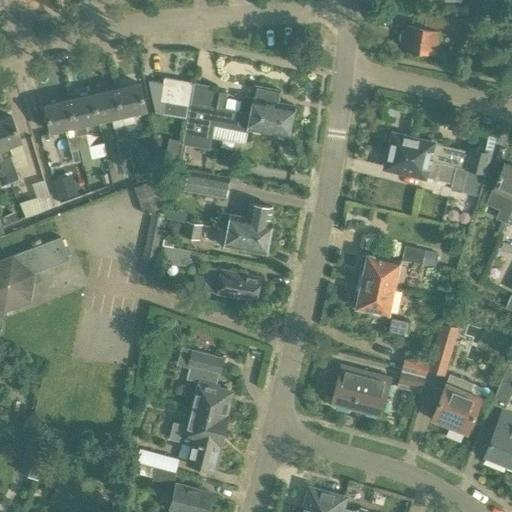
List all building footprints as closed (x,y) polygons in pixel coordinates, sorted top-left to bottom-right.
[(469,18),(470,10),(456,8),(455,16),(469,18)] [(469,36),(472,21),(428,13),(425,28),(407,25),(403,46),(437,53),(441,31),(469,36)] [(187,104),(192,81),(164,76),(160,99),(187,104)] [(128,138),(136,136),(131,111),(146,108),(140,82),(116,88),(128,138)] [(224,107),(227,91),(211,88),(211,85),(195,82),(191,101),(224,107)] [(279,101),(281,89),(256,85),(254,96),(244,94),(241,110),(291,120),(294,104),(279,101)] [(128,138),(116,88),(92,93),(98,119),(111,116),(113,128),(114,128),(117,139),(116,140),(120,160),(130,158),(127,138),(128,138)] [(82,165),(92,162),(85,134),(87,133),(85,122),(98,119),(92,93),(68,99),(79,146),(78,146),(82,165)] [(79,146),(68,99),(44,104),(50,130),(64,126),(69,149),(78,146),(79,146)] [(288,136),(291,120),(241,110),(224,107),(191,101),(190,100),(182,143),(209,148),(213,125),(246,131),(247,128),(288,136)] [(0,156),(10,181),(10,180),(19,177),(10,154),(12,153),(9,144),(20,139),(11,115),(0,119),(0,156)] [(470,152),(394,133),(389,151),(484,174),(490,153),(470,149),(470,152)] [(479,191),(484,174),(389,151),(385,166),(452,183),(451,188),(463,191),(464,187),(479,191)] [(165,153),(163,164),(175,166),(177,156),(165,153)] [(10,181),(0,156),(0,180),(1,184),(10,181)] [(494,187),(492,187),(486,204),(499,209),(496,218),(505,222),(511,206),(511,166),(503,163),(494,187)] [(226,198),(230,176),(187,169),(185,176),(175,174),(173,190),(185,192),(185,191),(226,198)] [(142,213),(168,205),(158,178),(133,186),(142,213)] [(73,181),(54,186),(58,200),(77,194),(73,181)] [(269,221),(271,207),(250,203),(247,217),(221,212),(218,228),(268,237),(271,221),(269,221)] [(511,206),(505,222),(501,232),(510,236),(511,230),(511,206)] [(155,261),(165,213),(151,210),(142,258),(155,261)] [(0,216),(3,224),(15,220),(11,211),(0,216)] [(166,232),(178,234),(180,222),(168,220),(166,232)] [(199,239),(202,224),(185,221),(182,236),(199,239)] [(265,252),(268,237),(218,228),(215,241),(225,243),(225,245),(265,252)] [(0,334),(4,309),(30,299),(35,272),(69,259),(60,236),(0,259),(0,334)] [(172,247),(174,240),(164,238),(163,245),(172,247)] [(190,250),(172,247),(163,245),(158,274),(171,263),(187,266),(190,250)] [(402,259),(422,264),(422,263),(435,266),(439,253),(405,245),(402,259)] [(400,260),(367,253),(367,256),(363,255),(360,268),(364,269),(361,280),(394,287),(400,260)] [(256,299),(261,276),(210,266),(206,289),(256,299)] [(389,313),(394,287),(361,280),(359,291),(355,290),(353,303),(357,303),(356,306),(389,313)] [(406,335),(409,321),(391,318),(388,331),(406,335)] [(444,376),(459,327),(442,323),(428,371),(444,376)] [(219,371),(222,356),(190,349),(187,364),(189,364),(186,374),(190,379),(197,380),(193,394),(194,394),(191,408),(224,416),(230,391),(215,387),(216,383),(215,383),(218,371),(219,371)] [(425,374),(428,363),(404,357),(401,368),(425,374)] [(380,415),(390,377),(342,364),(331,401),(380,415)] [(420,393),(422,388),(425,374),(401,368),(397,387),(420,393)] [(465,432),(480,396),(469,391),(473,383),(450,373),(446,381),(431,418),(465,432)] [(504,408),(511,388),(511,381),(501,377),(491,403),(504,408)] [(220,444),(226,417),(224,416),(191,408),(187,425),(173,421),(168,439),(177,441),(179,436),(184,437),(184,438),(194,441),(189,463),(212,468),(218,443),(220,444)] [(511,415),(502,411),(483,456),(511,467),(511,415)] [(36,478),(49,448),(30,440),(17,471),(36,478)] [(178,456),(139,446),(135,459),(174,469),(178,456)] [(120,481),(123,461),(108,459),(105,479),(120,481)] [(205,511),(211,491),(172,481),(175,471),(157,467),(154,478),(160,479),(158,489),(173,493),(170,507),(171,507),(170,511),(205,511)] [(304,511),(339,511),(344,496),(309,487),(303,511),(304,511)]
